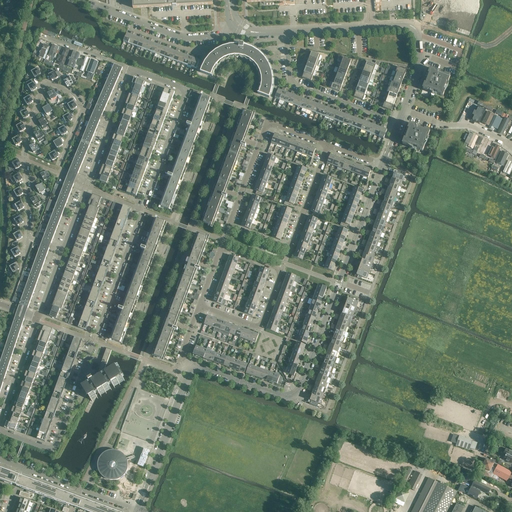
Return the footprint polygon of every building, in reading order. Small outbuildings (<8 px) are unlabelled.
[(212,0),(132,0),(133,8),(140,8),(147,7),(151,7),(173,6),(173,7),(177,6),(210,4),(213,4),(212,0)] [(432,0),(433,3),(450,2),(450,10),(474,9),(473,0),(432,0)] [(124,42),(128,44),(133,32),(131,31),(130,34),(127,33),(124,42)] [(133,45),(137,47),(142,35),(140,35),(139,38),(136,37),(133,45)] [(142,49),(146,50),(151,39),(149,38),(148,41),(145,40),(142,49)] [(154,43),(151,52),(155,54),(160,42),(158,41),(157,44),(154,43)] [(53,44),(48,56),(55,58),(57,53),(56,52),(54,51),(56,46),(53,44)] [(201,72),(212,77),(214,71),(215,70),(216,70),(216,69),(217,69),(217,68),(217,67),(218,66),(219,66),(219,65),(220,65),(220,64),(220,63),(221,63),(222,63),(223,62),(224,62),(224,61),(224,60),(225,60),(226,60),(227,60),(228,60),(228,59),(229,59),(230,58),(231,58),(231,59),(232,59),(233,59),(233,58),(234,58),(234,57),(235,57),(235,56),(237,56),(240,56),(240,58),(241,58),(241,59),(242,59),(243,59),(244,59),(245,59),(245,60),(246,60),(247,61),(248,61),(249,61),(249,62),(250,62),(250,63),(251,64),(252,64),(253,64),(253,65),(253,66),(254,66),(254,67),(255,67),(255,68),(256,68),(256,69),(256,70),(257,71),(258,72),(259,73),(259,74),(258,74),(258,75),(259,76),(259,77),(260,77),(260,78),(259,79),(259,80),(259,81),(260,82),(260,83),(260,84),(259,84),(259,85),(259,86),(259,87),(260,87),(260,88),(258,93),(269,98),(271,91),(272,87),(273,83),(274,83),(274,79),(273,71),(270,64),(266,57),(260,52),(253,48),(249,46),(250,45),(239,44),(239,45),(236,45),(234,45),(230,45),(223,47),(216,51),(210,56),(205,62),(202,69),(201,72)] [(41,48),(38,57),(41,58),(40,60),(44,61),(49,47),(44,45),(43,48),(41,48)] [(163,47),(160,55),(165,57),(169,45),(167,45),(166,48),(163,47)] [(59,56),(58,60),(60,61),(59,65),(64,67),(71,50),(65,48),(62,57),(59,56)] [(172,50),(169,59),(174,60),(178,49),(176,48),(175,51),(172,50)] [(68,57),(67,60),(69,61),(67,65),(75,68),(80,54),(73,51),(70,57),(68,57)] [(181,53),(178,62),(183,64),(187,52),(185,52),(184,55),(181,53)] [(308,55),(308,57),(319,61),(320,55),(312,52),(310,55),(308,55)] [(190,57),(187,65),(191,67),(196,55),(194,55),(193,58),(190,57)] [(89,58),(86,56),(84,60),(81,59),(79,65),(82,66),(80,70),(83,72),(89,58)] [(319,61),(308,57),(307,58),(309,59),(308,62),(317,65),(319,66),(321,62),(319,61)] [(342,58),(340,63),(349,66),(350,63),(352,64),(354,60),(349,59),(349,60),(342,58)] [(91,59),(87,71),(94,74),(98,62),(91,59)] [(375,64),(367,61),(366,64),(364,64),(363,66),(374,70),(376,65),(379,66),(380,62),(376,61),(375,64)] [(305,65),(304,67),(315,71),(317,65),(308,62),(307,66),(305,65)] [(349,66),(340,63),(338,68),(349,72),(350,70),(348,69),(349,66)] [(113,66),(112,69),(120,73),(123,68),(114,64),(113,66)] [(374,70),(363,66),(362,67),(364,68),(363,71),(372,75),(374,70)] [(305,69),(304,72),(313,76),(315,71),(304,67),(303,69),(305,69)] [(409,69),(405,68),(404,69),(398,67),(396,72),(405,75),(406,72),(408,73),(409,69)] [(37,68),(31,71),(35,78),(41,74),(37,68)] [(349,72),(338,68),(336,73),(345,76),(347,73),(348,74),(349,72)] [(112,69),(110,75),(118,78),(120,73),(112,69)] [(435,71),(430,69),(428,74),(427,75),(427,76),(426,77),(425,79),(425,81),(425,82),(425,83),(425,84),(423,89),(428,91),(429,92),(430,93),(431,93),(432,94),(435,95),(437,95),(438,95),(443,96),(445,91),(446,90),(447,88),(448,87),(449,83),(449,82),(448,81),(450,76),(445,74),(444,73),(442,72),(441,71),(438,71),(437,71),(435,71)] [(52,70),(48,72),(49,74),(49,75),(48,75),(52,81),(58,77),(57,76),(60,75),(59,72),(56,74),(55,71),(54,72),(52,70)] [(372,75),(363,71),(362,75),(360,74),(359,76),(370,80),(372,75)] [(301,75),(300,77),(302,78),(311,81),(313,76),(304,72),(303,76),(301,75)] [(403,78),(405,75),(396,72),(394,77),(405,81),(405,79),(403,78)] [(336,73),(335,78),(345,82),(346,80),(344,79),(345,76),(336,73)] [(110,75),(107,80),(116,84),(118,78),(110,75)] [(73,76),(70,77),(69,76),(65,78),(66,80),(64,81),(67,87),(74,83),(73,81),(75,80),(73,76)] [(370,80),(359,76),(359,78),(361,78),(359,82),(368,85),(370,80)] [(134,77),(133,81),(134,82),(134,84),(143,88),(145,82),(138,79),(138,78),(134,77)] [(404,83),(405,81),(394,77),(392,82),(401,85),(402,82),(404,83)] [(335,78),(333,83),(342,86),(343,83),(345,84),(345,82),(335,78)] [(28,85),(31,92),(38,88),(34,82),(32,80),(27,83),(28,85)] [(107,80),(105,85),(113,89),(116,84),(107,80)] [(356,84),(356,86),(367,90),(368,85),(359,82),(358,85),(356,84)] [(392,82),(390,87),(401,91),(402,89),(400,88),(401,85),(392,82)] [(333,83),(331,88),(342,92),(342,90),(340,90),(342,86),(333,83)] [(134,84),(132,89),(141,93),(143,88),(134,84)] [(105,85),(103,91),(111,94),(113,89),(105,85)] [(367,90),(356,86),(355,88),(357,88),(356,92),(365,95),(367,90)] [(390,87),(388,92),(397,95),(398,92),(400,93),(401,91),(390,87)] [(279,100),(284,88),(283,88),(282,91),(278,89),(275,98),(279,100)] [(132,89),(130,94),(140,98),(141,93),(132,89)] [(165,89),(163,93),(173,97),(175,92),(165,89)] [(54,90),(48,94),(51,100),(57,96),(54,90)] [(103,91),(100,96),(109,100),(111,94),(103,91)] [(289,103),(293,91),(292,91),(291,94),(287,93),(284,101),(289,103)] [(352,94),(352,96),(363,100),(365,95),(356,92),(355,95),(352,94)] [(397,95),(388,92),(386,97),(397,101),(398,99),(396,99),(397,95)] [(163,93),(162,98),(171,101),(173,97),(163,93)] [(28,96),(27,94),(24,96),(25,98),(24,99),(27,105),(34,102),(30,95),(28,96)] [(130,94),(128,99),(138,103),(140,98),(130,94)] [(298,106),(302,95),(301,94),(299,97),(296,96),(293,105),(298,106)] [(172,178),(161,207),(171,211),(213,99),(203,95),(195,115),(194,114),(192,119),(194,120),(192,124),(190,123),(190,124),(187,123),(187,125),(191,127),(176,166),(175,165),(173,170),(175,171),(173,175),(172,175),(171,174),(171,175),(169,174),(168,176),(172,178)] [(100,96),(98,101),(106,105),(109,100),(100,96)] [(386,97),(385,102),(393,105),(395,102),(397,103),(397,101),(386,97)] [(162,98),(160,102),(169,106),(171,101),(162,98)] [(305,99),(302,108),(307,110),(311,98),(310,98),(309,101),(305,99)] [(128,99),(126,104),(136,108),(138,103),(128,99)] [(67,104),(64,106),(68,112),(71,111),(77,107),(74,101),(67,104)] [(106,105),(98,101),(96,106),(104,110),(106,105)] [(318,104),(314,103),(311,111),(316,113),(320,101),(319,101),(318,104)] [(160,102),(158,107),(168,110),(169,106),(160,102)] [(385,102),(383,107),(393,112),(394,109),(392,109),(393,105),(385,102)] [(126,104),(124,109),(134,113),(136,108),(126,104)] [(327,107),(323,106),(320,115),(325,116),(329,105),(328,104),(327,107)] [(49,105),(43,108),(46,115),(53,111),(49,105)] [(104,110),(96,106),(93,112),(102,115),(104,110)] [(477,122),(483,109),(477,106),(470,119),(477,122)] [(19,110),(24,119),(30,115),(25,107),(19,110)] [(332,110),(329,118),(334,120),(338,108),(337,108),(336,111),(332,110)] [(124,109),(122,114),(132,118),(134,113),(124,109)] [(243,110),(203,217),(201,222),(211,226),(222,196),(226,198),(227,195),(225,195),(225,194),(223,194),(225,189),(227,190),(228,185),(227,184),(241,146),(246,147),(246,145),(244,144),(244,143),(242,143),(244,138),(246,139),(247,134),(246,133),(253,114),(243,110)] [(486,110),(479,124),(486,128),(493,113),(486,110)] [(157,111),(155,116),(164,119),(166,115),(157,111)] [(342,113),(338,121),(343,123),(347,112),(346,111),(345,114),(342,113)] [(102,115),(93,112),(93,114),(92,116),(100,120),(101,117),(102,115)] [(69,113),(63,117),(66,123),(73,120),(69,113)] [(122,114),(120,120),(130,123),(132,118),(122,114)] [(354,117),(351,116),(347,125),(352,126),(356,115),(355,114),(354,117)] [(489,127),(493,129),(496,123),(499,124),(501,121),(497,119),(499,116),(495,114),(489,127)] [(92,116),(89,122),(98,125),(100,120),(92,116)] [(155,116),(153,120),(163,124),(164,119),(155,116)] [(38,121),(42,127),(43,130),(49,127),(47,124),(48,124),(45,117),(38,121)] [(361,130),(365,118),(364,118),(363,121),(360,120),(357,128),(361,130)] [(120,120),(118,125),(128,128),(130,123),(120,120)] [(153,120),(151,125),(161,129),(163,124),(153,120)] [(369,123),(366,131),(370,133),(374,122),(373,121),(372,124),(369,123)] [(503,121),(498,131),(502,133),(504,129),(507,130),(509,126),(506,125),(507,123),(503,121)] [(22,122),(16,126),(20,132),(26,129),(22,122)] [(89,122),(87,127),(96,131),(98,125),(89,122)] [(381,127),(378,126),(375,135),(379,136),(383,125),(382,124),(381,127)] [(415,126),(410,124),(408,129),(407,130),(406,131),(405,132),(405,134),(404,136),(404,138),(404,139),(402,144),(408,146),(407,146),(408,147),(410,148),(412,149),(415,150),(417,150),(422,151),(424,146),(425,146),(426,145),(427,143),(428,142),(428,138),(428,137),(428,136),(430,131),(425,129),(424,129),(423,128),(422,127),(420,126),(418,126),(416,126),(415,126)] [(118,125),(117,130),(126,133),(128,128),(118,125)] [(58,129),(62,136),(68,132),(64,126),(58,129)] [(87,127),(85,133),(93,136),(96,131),(87,127)] [(150,129),(148,134),(158,137),(159,133),(150,129)] [(40,130),(34,134),(38,140),(39,141),(43,139),(43,137),(44,137),(40,130)] [(117,130),(115,135),(125,138),(126,133),(117,130)] [(85,133),(83,138),(91,141),(93,136),(85,133)] [(148,134),(146,138),(156,142),(158,137),(148,134)] [(275,134),(271,142),(276,144),(280,136),(275,134)] [(468,146),(472,148),(475,142),(478,144),(480,140),(476,139),(478,136),(473,134),(468,146)] [(115,135),(113,140),(123,143),(125,138),(115,135)] [(16,146),(22,142),(18,136),(12,140),(16,146)] [(280,136),(276,144),(282,146),(285,137),(280,136)] [(285,137),(282,146),(287,148),(290,139),(285,137)] [(60,138),(53,142),(57,148),(63,145),(60,138)] [(83,138),(81,143),(89,147),(91,141),(83,138)] [(290,139),(287,148),(292,150),(295,141),(290,139)] [(478,151),(486,154),(491,142),(486,139),(483,146),(481,145),(478,151)] [(113,140),(111,145),(121,148),(123,143),(113,140)] [(300,143),(295,141),(292,150),(297,152),(300,143)] [(36,143),(30,147),(33,153),(40,149),(36,143)] [(81,143),(78,149),(87,152),(89,147),(81,143)] [(145,143),(143,147),(153,151),(154,146),(145,143)] [(305,145),(300,143),(297,152),(302,154),(305,145)] [(111,145),(109,150),(119,154),(121,148),(111,145)] [(310,147),(305,145),(302,154),(307,156),(310,147)] [(491,158),(495,159),(501,147),(497,145),(495,148),(493,147),(489,156),(491,157),(491,158)] [(143,147),(141,152),(151,155),(153,151),(143,147)] [(316,149),(310,147),(307,156),(312,158),(316,149)] [(78,149),(76,154),(85,157),(87,152),(78,149)] [(109,150),(107,155),(117,159),(119,154),(109,150)] [(503,165),(508,154),(500,150),(495,161),(503,165)] [(55,151),(49,154),(52,161),(59,157),(55,151)] [(141,152),(140,156),(149,160),(151,155),(141,152)] [(76,154),(74,159),(82,163),(85,157),(76,154)] [(268,154),(266,159),(274,163),(276,158),(268,154)] [(335,156),(330,154),(327,163),(332,165),(335,156)] [(107,155),(105,160),(115,164),(117,159),(107,155)] [(140,156),(138,161),(148,164),(149,160),(140,156)] [(341,158),(335,156),(332,165),(337,167),(341,158)] [(12,160),(13,162),(12,163),(16,169),(22,166),(18,159),(17,160),(16,158),(12,160)] [(341,158),(337,167),(343,169),(346,160),(341,158)] [(73,162),(72,165),(80,168),(82,163),(74,159),(73,162)] [(266,159),(264,165),(272,168),(274,163),(266,159)] [(105,160),(103,165),(113,169),(115,164),(105,160)] [(346,160),(343,169),(348,171),(351,162),(346,160)] [(502,171),(509,175),(511,167),(511,161),(510,162),(506,160),(502,171)] [(138,161),(136,166),(146,169),(148,164),(138,161)] [(356,164),(351,162),(348,171),(353,172),(356,164)] [(361,166),(356,164),(353,172),(358,174),(361,166)] [(72,165),(69,170),(78,173),(80,168),(72,165)] [(103,165),(102,170),(111,174),(113,169),(103,165)] [(272,168),(264,165),(262,170),(270,173),(272,168)] [(298,166),(296,171),(305,174),(307,169),(298,166)] [(366,168),(361,166),(358,174),(363,176),(366,168)] [(371,170),(366,168),(363,176),(368,178),(371,170)] [(394,170),(393,174),(394,174),(393,178),(402,181),(404,176),(399,174),(400,171),(396,169),(395,170),(394,170)] [(78,173),(69,170),(67,176),(65,181),(74,184),(75,180),(78,173)] [(102,170),(100,175),(109,179),(111,174),(102,170)] [(270,173),(262,170),(260,175),(269,178),(270,173)] [(41,175),(44,181),(51,177),(47,171),(41,175)] [(305,174),(296,171),(294,176),(303,179),(305,174)] [(13,177),(16,182),(16,183),(23,180),(19,173),(13,177)] [(133,174),(131,179),(141,182),(143,178),(133,174)] [(100,175),(98,180),(108,184),(109,179),(100,175)] [(269,178),(260,175),(258,180),(267,183),(269,178)] [(324,175),(322,180),(331,184),(332,178),(324,175)] [(294,176),(293,181),(301,184),(303,179),(294,176)] [(387,179),(386,181),(399,186),(400,187),(402,181),(393,178),(392,181),(387,179)] [(131,179),(130,183),(139,187),(141,182),(131,179)] [(267,183),(258,180),(256,185),(265,188),(267,183)] [(322,180),(320,185),(329,189),(331,184),(322,180)] [(65,181),(63,186),(72,189),(74,184),(65,181)] [(301,184),(293,181),(291,186),(299,189),(301,184)] [(399,186),(386,181),(385,183),(390,185),(389,188),(397,191),(399,186)] [(36,187),(39,193),(46,190),(42,183),(36,187)] [(265,188),(256,185),(254,190),(257,191),(256,194),(262,196),(265,188)] [(320,185),(318,191),(327,194),(329,189),(320,185)] [(63,186),(61,192),(70,195),(72,189),(63,186)] [(299,189),(291,186),(289,191),(297,194),(299,189)] [(14,191),(16,195),(17,197),(24,194),(20,187),(14,191)] [(355,187),(353,192),(361,195),(363,190),(355,187)] [(128,188),(126,192),(136,196),(138,191),(128,188)] [(383,189),(382,191),(395,196),(397,191),(389,188),(388,191),(383,189)] [(297,194),(289,191),(287,196),(296,200),(297,194)] [(327,194),(318,191),(316,196),(325,199),(327,194)] [(395,196),(382,191),(381,194),(386,196),(385,198),(393,201),(395,196)] [(60,194),(59,197),(68,200),(70,195),(61,192),(60,194)] [(353,192),(351,197),(359,200),(361,195),(353,192)] [(92,195),(91,199),(100,203),(101,198),(102,198),(95,195),(95,196),(92,195)] [(252,195),(251,200),(259,203),(261,198),(252,195)] [(31,200),(35,206),(36,205),(37,207),(42,204),(41,202),(37,196),(31,200)] [(287,196),(285,202),(284,205),(290,207),(291,204),(294,205),(296,200),(287,196)] [(316,196),(314,201),(323,204),(325,199),(316,196)] [(59,197),(57,202),(65,206),(68,200),(59,197)] [(351,197),(349,202),(357,205),(359,200),(351,197)] [(379,199),(378,202),(391,206),(393,201),(385,198),(384,201),(379,199)] [(91,199),(88,205),(89,206),(90,205),(91,206),(98,208),(100,203),(91,199)] [(15,205),(16,207),(18,211),(24,207),(21,201),(19,202),(18,200),(15,202),(16,204),(15,205)] [(259,203),(251,200),(249,205),(257,208),(259,203)] [(314,201),(312,206),(321,209),(323,204),(314,201)] [(57,202),(55,208),(63,211),(65,206),(57,202)] [(349,202),(347,207),(356,210),(357,205),(349,202)] [(391,206),(378,202),(377,204),(382,206),(381,208),(389,211),(391,206)] [(89,206),(88,210),(97,213),(99,209),(98,208),(91,206),(90,205),(89,206)] [(124,205),(116,226),(123,229),(124,229),(132,208),(124,205)] [(249,205),(247,210),(255,214),(257,208),(249,205)] [(283,206),(281,211),(290,215),(292,210),(283,206)] [(313,212),(312,215),(318,217),(321,209),(312,206),(311,211),(313,212)] [(347,207),(345,212),(354,215),(356,210),(347,207)] [(55,208),(53,213),(61,216),(63,211),(55,208)] [(375,209),(374,212),(387,216),(389,211),(381,208),(380,211),(375,209)] [(88,210),(86,215),(95,218),(97,213),(88,210)] [(255,214),(247,210),(245,215),(254,219),(255,214)] [(290,215),(281,211),(279,216),(288,220),(290,215)] [(52,215),(51,218),(59,222),(61,216),(53,213),(51,212),(50,214),(52,215)] [(345,212),(343,217),(352,220),(354,215),(345,212)] [(387,216),(374,212),(374,214),(379,216),(377,219),(385,222),(387,216)] [(14,219),(16,223),(18,226),(24,222),(20,216),(19,214),(13,218),(14,219)] [(86,215),(84,220),(94,223),(95,218),(86,215)] [(254,219),(245,215),(243,221),(252,224),(254,219)] [(279,216),(277,222),(286,225),(288,220),(279,216)] [(309,216),(307,221),(315,224),(317,219),(309,216)] [(343,217),(340,225),(346,227),(348,225),(350,226),(352,220),(343,217)] [(51,218),(49,224),(57,227),(59,222),(51,218)] [(123,311),(112,340),(122,344),(134,312),(137,302),(167,222),(157,219),(150,238),(148,243),(146,247),(145,250),(127,298),(126,298),(124,303),(125,303),(124,308),(122,307),(122,308),(119,307),(118,309),(123,311)] [(84,220),(83,224),(92,228),(94,223),(84,220)] [(243,221),(241,226),(250,229),(252,224),(243,221)] [(307,221),(305,226),(314,229),(315,224),(307,221)] [(277,222),(276,227),(284,230),(286,225),(277,222)] [(384,227),(371,222),(370,224),(375,226),(374,229),(382,232),(384,227)] [(49,224),(47,229),(55,233),(57,227),(49,224)] [(83,224),(81,229),(90,233),(92,228),(83,224)] [(116,226),(108,246),(116,249),(124,229),(123,229),(116,226)] [(305,226),(303,231),(312,234),(314,229),(305,226)] [(276,227),(274,232),(282,235),(284,230),(276,227)] [(340,227),(338,232),(346,236),(348,230),(340,227)] [(46,231),(45,235),(53,238),(55,233),(47,229),(45,229),(44,230),(46,231)] [(81,229),(79,234),(88,237),(90,233),(81,229)] [(13,235),(16,239),(17,241),(23,237),(19,231),(13,235)] [(312,234),(303,231),(301,236),(310,239),(312,234)] [(274,232),(272,237),(280,240),(282,235),(274,232)] [(336,237),(344,241),(346,236),(338,232),(336,237)] [(380,237),(367,232),(366,234),(371,236),(370,239),(378,242),(380,237)] [(44,236),(42,240),(51,243),(53,238),(45,235),(43,234),(42,236),(44,236)] [(79,234),(77,239),(86,242),(88,237),(79,234)] [(197,234),(154,350),(152,355),(162,358),(173,329),(177,331),(178,329),(176,328),(176,327),(174,327),(176,322),(177,323),(179,318),(178,317),(195,269),(200,270),(201,268),(198,267),(196,266),(198,261),(200,262),(202,257),(200,257),(207,237),(197,234)] [(301,236),(300,241),(308,244),(310,239),(301,236)] [(336,237),(334,242),(342,246),(344,241),(336,237)] [(77,239),(75,244),(84,247),(86,242),(77,239)] [(364,240),(363,242),(376,247),(378,242),(370,239),(369,242),(364,240)] [(300,241),(298,246),(306,249),(308,244),(300,241)] [(342,246),(334,242),(332,248),(341,251),(342,246)] [(376,247),(363,242),(362,245),(367,246),(366,249),(374,252),(376,247)] [(75,244),(74,248),(83,252),(84,247),(75,244)] [(41,245),(39,250),(47,253),(49,248),(41,245)] [(11,251),(15,257),(21,253),(17,247),(16,248),(15,246),(12,248),(13,250),(11,251)] [(108,246),(101,267),(109,270),(116,249),(108,246)] [(298,246),(296,251),(304,254),(306,249),(298,246)] [(74,248),(72,253),(81,257),(83,252),(74,248)] [(341,251),(332,248),(330,253),(339,256),(341,251)] [(374,252),(366,249),(365,252),(360,250),(359,253),(373,257),(372,257),(374,252)] [(47,253),(39,250),(37,256),(45,259),(47,253)] [(296,251),(294,257),(302,260),(304,254),(296,251)] [(72,253),(70,258),(79,261),(81,257),(72,253)] [(339,256),(330,253),(328,258),(337,261),(339,256)] [(373,257),(359,253),(358,255),(363,257),(362,259),(372,263),(374,258),(373,257)] [(45,259),(37,256),(35,261),(43,264),(45,259)] [(230,256),(228,261),(237,264),(238,259),(230,256)] [(70,258),(68,263),(77,266),(79,261),(70,258)] [(328,258),(326,263),(335,266),(337,261),(328,258)] [(372,263),(362,259),(361,262),(356,260),(356,263),(370,268),(372,263)] [(43,264),(35,261),(33,267),(42,270),(43,264)] [(228,261),(226,266),(235,269),(237,264),(228,261)] [(19,269),(16,263),(14,264),(13,262),(9,264),(8,264),(7,265),(9,269),(7,270),(8,270),(10,273),(12,272),(13,273),(16,271),(19,269)] [(68,263),(66,268),(75,271),(77,266),(68,263)] [(326,263),(324,268),(333,271),(335,266),(326,263)] [(370,268),(356,263),(355,265),(360,267),(359,270),(368,273),(370,268)] [(226,266),(224,271),(233,274),(235,269),(226,266)] [(42,270),(33,267),(31,272),(40,275),(42,270)] [(101,267),(93,287),(101,290),(109,270),(101,267)] [(261,267),(259,272),(267,275),(269,270),(261,267)] [(66,268),(65,272),(74,276),(75,271),(66,268)] [(368,273),(359,270),(357,274),(355,274),(354,277),(361,279),(362,277),(366,279),(368,273)] [(224,271),(223,276),(231,279),(233,274),(224,271)] [(40,275),(31,272),(29,278),(38,281),(40,275)] [(65,272),(63,277),(72,280),(74,276),(65,272)] [(267,275),(259,272),(257,277),(266,280),(267,275)] [(288,273),(286,278),(294,281),(296,276),(288,273)] [(223,276),(221,281),(229,284),(231,279),(223,276)] [(63,277),(61,282),(70,285),(72,280),(63,277)] [(257,277),(255,282),(264,285),(266,280),(257,277)] [(38,281),(29,278),(27,283),(36,286),(38,281)] [(286,278),(284,283),(292,286),(294,281),(286,278)] [(221,281),(219,286),(227,289),(229,284),(221,281)] [(61,282),(59,287),(68,290),(70,285),(61,282)] [(255,282),(254,287),(262,290),(264,285),(255,282)] [(36,286),(27,283),(25,288),(34,291),(36,286)] [(284,283),(282,288),(290,291),(292,286),(284,283)] [(319,285),(317,290),(325,293),(327,287),(319,285)] [(219,286),(217,291),(225,294),(227,289),(219,286)] [(59,287),(58,292),(66,295),(68,290),(59,287)] [(93,287),(86,307),(94,310),(101,290),(93,287)] [(254,287),(252,293),(260,296),(262,290),(254,287)] [(34,291),(25,288),(23,294),(32,297),(34,291)] [(282,288),(280,293),(288,296),(290,291),(282,288)] [(217,291),(215,296),(223,299),(225,294),(217,291)] [(58,292),(56,296),(65,300),(66,295),(58,292)] [(252,293),(250,298),(258,301),(260,296),(252,293)] [(280,293),(278,298),(287,302),(288,296),(280,293)] [(32,297),(23,294),(21,299),(30,302),(32,297)] [(315,295),(313,300),(321,303),(323,298),(315,295)] [(358,299),(348,295),(347,298),(348,298),(346,303),(356,307),(358,302),(358,299)] [(56,296),(54,301),(63,304),(65,300),(56,296)] [(215,296),(213,302),(221,305),(223,299),(215,296)] [(250,298),(248,303),(256,306),(258,301),(250,298)] [(278,298),(276,304),(285,307),(287,302),(278,298)] [(30,302),(21,299),(19,305),(28,308),(30,302)] [(313,300),(311,305),(319,308),(321,303),(313,300)] [(248,303),(246,308),(254,311),(256,306),(248,303)] [(340,304),(339,307),(354,312),(356,307),(346,303),(345,306),(340,304)] [(276,304),(274,309),(283,312),(285,307),(276,304)] [(28,308),(19,305),(17,310),(16,316),(24,319),(26,313),(28,308)] [(51,305),(50,310),(58,313),(60,308),(54,306),(52,306),(52,305),(51,305)] [(311,305),(309,310),(317,313),(319,308),(311,305)] [(86,307),(78,327),(86,330),(94,310),(93,310),(86,307)] [(354,312),(339,307),(338,309),(343,311),(342,314),(352,317),(354,312)] [(246,308),(244,313),(252,316),(254,311),(246,308)] [(274,309),(272,314),(281,317),(283,312),(274,309)] [(50,310),(48,316),(56,319),(58,313),(50,310)] [(309,310),(307,315),(316,318),(317,313),(309,310)] [(272,314),(271,319),(279,322),(281,317),(272,314)] [(336,314),(335,317),(348,321),(348,322),(350,322),(352,317),(342,314),(341,316),(336,314)] [(207,315),(204,324),(209,326),(212,317),(207,315)] [(307,315),(305,320),(314,323),(316,318),(307,315)] [(16,316),(14,321),(22,324),(24,319),(16,316)] [(212,317),(209,326),(215,328),(218,319),(212,317)] [(348,321),(335,317),(335,319),(340,321),(338,324),(347,327),(348,322),(348,321)] [(218,319),(215,328),(220,329),(223,321),(218,319)] [(271,319),(269,324),(277,327),(279,322),(271,319)] [(305,320),(303,325),(312,328),(314,323),(305,320)] [(14,321),(12,327),(21,330),(22,324),(14,321)] [(223,321),(220,329),(225,331),(228,323),(223,321)] [(228,323),(225,331),(230,333),(233,325),(228,323)] [(269,324),(267,329),(275,332),(277,327),(269,324)] [(333,325),(332,327),(345,332),(347,327),(338,324),(337,326),(333,325)] [(53,329),(44,325),(42,330),(51,334),(53,329)] [(233,325),(230,333),(235,335),(238,327),(233,325)] [(303,325),(301,331),(310,333),(312,328),(303,325)] [(12,327),(10,332),(19,335),(21,330),(12,327)] [(238,327),(235,335),(240,337),(243,329),(238,327)] [(345,332),(332,327),(331,329),(336,331),(335,334),(343,337),(345,332)] [(248,331),(243,329),(240,337),(245,339),(248,331)] [(51,334),(42,330),(40,335),(49,339),(51,334)] [(254,333),(248,331),(245,339),(250,341),(254,333)] [(301,331),(300,336),(308,339),(310,333),(301,331)] [(10,332),(8,338),(17,341),(19,335),(10,332)] [(254,333),(250,341),(256,343),(259,335),(254,333)] [(71,342),(70,342),(72,343),(75,336),(68,334),(66,340),(71,342)] [(343,337),(335,334),(334,337),(329,335),(328,337),(341,342),(343,337)] [(40,335),(38,340),(47,344),(49,339),(40,335)] [(300,336),(298,341),(306,344),(308,339),(300,336)] [(75,337),(67,358),(74,360),(75,361),(83,340),(75,337)] [(341,342),(328,337),(327,339),(332,341),(331,344),(339,347),(341,342)] [(8,338),(6,343),(15,346),(17,341),(8,338)] [(38,340),(36,346),(45,349),(47,344),(38,340)] [(297,342),(295,347),(304,350),(306,345),(297,342)] [(6,343),(5,349),(13,351),(15,346),(6,343)] [(36,346),(34,351),(43,354),(45,349),(36,346)] [(196,346),(193,354),(198,356),(201,348),(196,346)] [(295,347),(293,352),(302,355),(304,350),(295,347)] [(337,352),(324,347),(323,350),(328,351),(327,354),(335,357),(337,352)] [(106,348),(98,371),(103,373),(111,350),(106,348)] [(206,350),(201,348),(198,356),(203,358),(206,350)] [(5,349),(3,354),(12,357),(13,351),(5,349)] [(212,351),(206,350),(203,358),(209,360),(212,351)] [(34,351),(33,356),(41,359),(43,354),(34,351)] [(212,351),(209,360),(214,361),(217,353),(212,351)] [(293,352),(291,358),(300,361),(302,355),(293,352)] [(217,353),(214,361),(219,363),(222,355),(217,353)] [(3,354),(1,360),(10,362),(12,357),(3,354)] [(321,355),(320,358),(333,362),(335,357),(327,354),(326,357),(321,355)] [(222,355),(219,363),(224,365),(227,357),(222,355)] [(33,356),(31,361),(40,364),(41,359),(33,356)] [(227,357),(224,365),(229,367),(232,359),(227,357)] [(67,358),(60,378),(67,380),(68,381),(75,361),(74,360),(67,358)] [(290,363),(298,366),(300,361),(291,358),(290,363)] [(333,362),(320,358),(320,360),(324,361),(323,364),(331,367),(333,362)] [(232,359),(229,367),(234,369),(237,361),(232,359)] [(1,360),(0,362),(0,365),(8,368),(10,362),(1,360)] [(31,361),(29,366),(38,369),(40,364),(31,361)] [(243,362),(237,361),(234,369),(240,371),(243,362)] [(248,364),(243,362),(240,371),(245,373),(248,364)] [(290,363),(288,368),(296,371),(298,366),(290,363)] [(249,365),(246,373),(251,375),(254,367),(249,365)] [(29,366),(27,371),(36,374),(38,369),(29,366)] [(254,367),(251,375),(257,377),(260,368),(254,367)] [(85,390),(92,402),(125,382),(122,377),(124,376),(120,369),(119,370),(118,368),(93,384),(91,380),(93,379),(92,377),(91,377),(90,374),(84,377),(86,380),(85,380),(87,383),(89,381),(91,385),(86,388),(87,389),(85,390)] [(260,368),(257,377),(262,379),(265,370),(260,368)] [(288,368),(286,373),(292,375),(291,378),(293,379),(296,371),(288,368)] [(330,372),(317,368),(316,370),(321,372),(320,375),(328,377),(330,372)] [(265,370),(262,379),(267,380),(270,372),(265,370)] [(27,371),(25,376),(34,379),(36,374),(27,371)] [(270,372),(267,380),(272,382),(275,374),(270,372)] [(275,374),(272,382),(277,384),(280,385),(281,383),(278,382),(280,376),(275,374)] [(25,376),(23,381),(32,385),(34,379),(25,376)] [(60,378),(52,398),(59,401),(60,401),(68,381),(67,380),(60,378)] [(326,382),(313,378),(312,380),(317,382),(316,385),(324,388),(326,382)] [(23,381),(21,386),(30,390),(32,385),(23,381)] [(310,386),(309,388),(322,393),(322,392),(324,388),(316,385),(315,387),(310,386)] [(21,386),(19,391),(28,395),(30,390),(21,386)] [(322,393),(309,388),(308,390),(313,392),(312,395),(322,398),(324,393),(322,393)] [(19,391),(18,397),(26,400),(28,395),(19,391)] [(322,398),(312,395),(310,400),(309,399),(308,402),(311,403),(310,404),(317,407),(318,403),(320,404),(322,398)] [(18,397),(16,402),(25,405),(26,400),(18,397)] [(52,398),(45,418),(53,421),(60,401),(59,401),(52,398)] [(16,402),(14,407),(23,410),(25,405),(16,402)] [(14,407),(12,412),(21,415),(23,410),(14,407)] [(19,420),(20,418),(21,418),(22,415),(21,415),(12,412),(10,417),(19,420)] [(7,421),(7,422),(17,425),(18,423),(19,423),(20,420),(19,420),(10,417),(8,422),(7,421)] [(53,421),(45,418),(37,439),(45,442),(53,421)] [(8,428),(15,430),(16,431),(17,428),(16,428),(17,425),(7,422),(4,428),(8,429),(8,428)] [(470,448),(472,441),(473,440),(459,435),(456,446),(469,450),(470,448)] [(143,449),(137,466),(143,468),(149,452),(143,449)] [(127,461),(129,460),(135,458),(134,455),(128,457),(126,458),(126,457),(125,456),(124,455),(123,453),(122,453),(120,452),(120,451),(118,451),(117,450),(116,450),(115,450),(114,450),(113,450),(111,450),(110,450),(109,450),(108,450),(107,451),(106,452),(105,452),(104,453),(103,454),(102,455),(101,456),(100,456),(100,457),(99,458),(98,460),(98,461),(98,462),(98,463),(98,464),(98,465),(98,466),(98,467),(98,468),(98,469),(98,470),(99,471),(99,472),(100,474),(101,474),(101,475),(102,476),(103,476),(104,477),(105,478),(106,479),(108,479),(109,480),(110,480),(111,480),(112,480),(113,480),(114,480),(116,480),(117,480),(118,479),(120,479),(120,478),(122,477),(123,477),(124,476),(125,474),(126,473),(126,472),(127,471),(127,470),(127,469),(128,468),(128,467),(128,466),(128,465),(128,464),(128,463),(128,462),(128,461),(127,461)] [(490,472),(494,463),(486,459),(481,467),(490,472)] [(0,478),(20,486),(73,506),(89,511),(123,511),(79,495),(79,497),(77,496),(75,496),(75,494),(27,476),(26,477),(24,476),(19,475),(19,474),(19,473),(19,472),(18,471),(17,471),(14,470),(3,467),(0,465),(0,478)] [(511,472),(507,469),(498,465),(493,474),(497,476),(507,481),(509,478),(511,480),(511,475),(510,475),(511,472)] [(404,486),(405,486),(413,470),(409,467),(400,484),(404,486)] [(494,482),(497,476),(493,474),(490,472),(481,468),(478,473),(494,482)] [(416,471),(408,487),(415,490),(423,474),(416,471)] [(465,476),(459,490),(464,491),(467,490),(471,478),(465,476)] [(446,511),(457,492),(429,478),(411,511),(446,511)] [(470,489),(468,495),(472,497),(476,499),(479,494),(480,490),(485,492),(488,494),(489,491),(490,489),(474,481),(470,489)] [(400,489),(396,498),(405,502),(410,493),(400,489)] [(31,507),(33,502),(21,498),(19,503),(31,507)] [(27,511),(28,511),(31,507),(19,503),(18,508),(27,511)]
